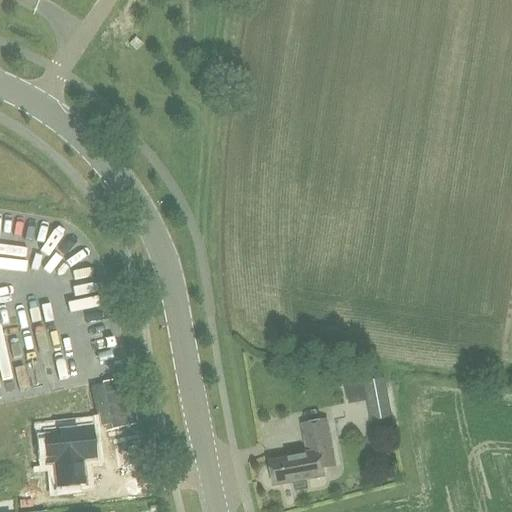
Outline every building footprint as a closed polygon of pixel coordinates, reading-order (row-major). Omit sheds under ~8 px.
[(103,42),(111,27),(103,23),(94,37),(103,42)] [(366,389),(371,423),(392,418),(385,378),(364,381),(363,372),(344,375),(347,392),(366,389)] [(300,456),(271,461),(275,486),(304,480),(303,470),(310,468),(311,471),(324,468),(337,466),(329,421),(304,425),(309,453),(300,454),(300,456)] [(81,459),(93,458),(90,427),(43,433),(46,463),(53,462),(56,487),(82,484),(81,459)] [(389,481),(394,481),(398,476),(397,471),(393,468),(387,469),(384,473),(385,478),(389,481)]
